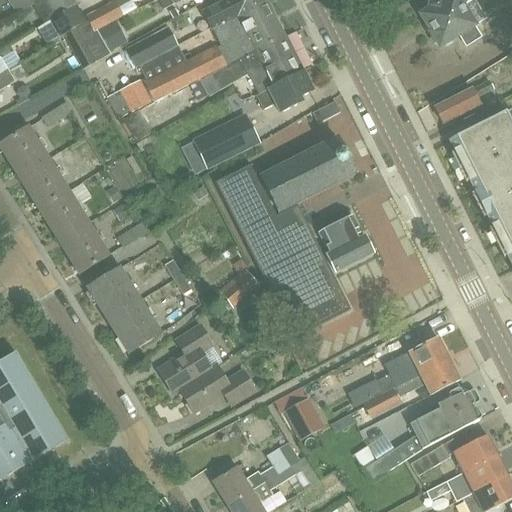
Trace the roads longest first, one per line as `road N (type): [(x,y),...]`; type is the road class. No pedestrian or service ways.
road 1 (secondary): [(511,372),(334,15)]
road 2 (residential): [(136,460),(131,432),(31,267)]
